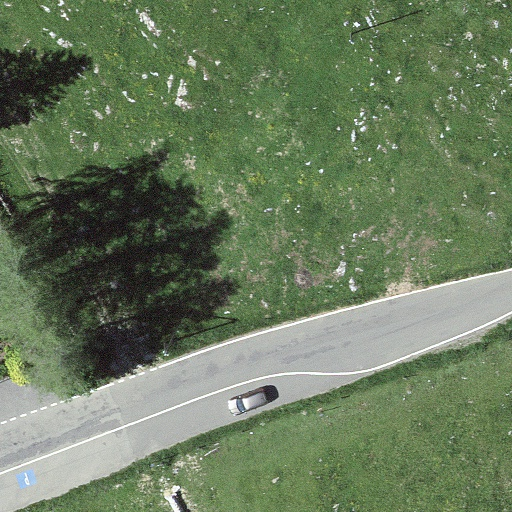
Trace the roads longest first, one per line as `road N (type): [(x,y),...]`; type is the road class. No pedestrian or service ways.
road 1 (tertiary): [(511,287),(235,364),(0,448)]
road 2 (track): [(144,394),(78,230),(68,163),(84,116),(266,0)]
